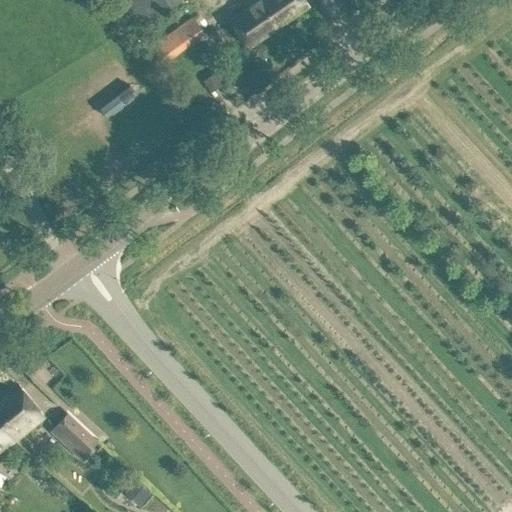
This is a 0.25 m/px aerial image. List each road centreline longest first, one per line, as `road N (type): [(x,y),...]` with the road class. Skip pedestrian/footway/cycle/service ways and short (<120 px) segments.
road 1 (tertiary): [(80,262),(431,0)]
road 2 (tertiary): [(300,511),(80,262)]
road 3 (track): [(57,249),(0,143)]
